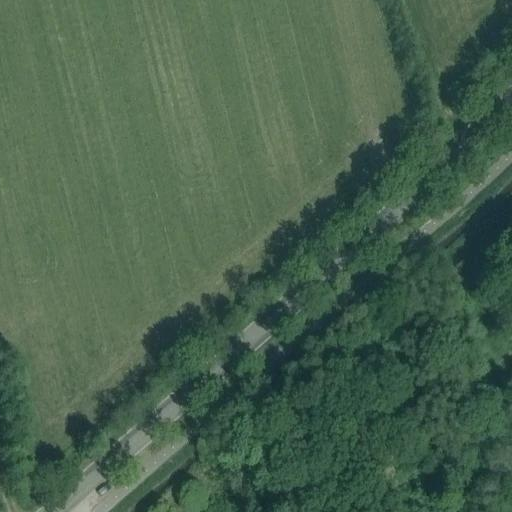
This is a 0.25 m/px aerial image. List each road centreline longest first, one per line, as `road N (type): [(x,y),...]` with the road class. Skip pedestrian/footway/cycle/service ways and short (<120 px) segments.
road 1 (tertiary): [(53,511),(359,245),(511,94)]
road 2 (track): [(407,511),(391,409),(511,353)]
